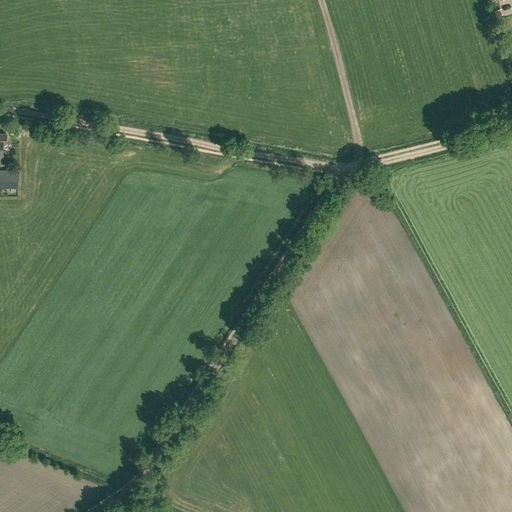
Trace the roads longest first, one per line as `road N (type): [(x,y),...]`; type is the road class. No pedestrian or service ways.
road 1 (track): [(511,127),(345,166),(138,479),(93,511)]
road 2 (track): [(0,108),(341,171)]
